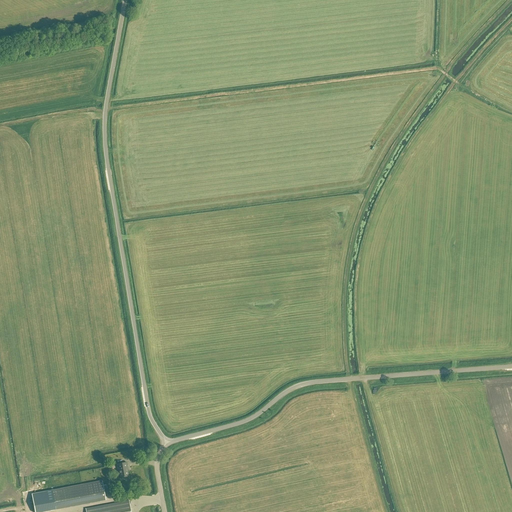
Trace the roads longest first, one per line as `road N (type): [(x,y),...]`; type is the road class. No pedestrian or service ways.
road 1 (track): [(387,511),(347,365),(351,246),(373,183),(402,136),(457,56),(511,0)]
road 2 (unclassified): [(167,444),(149,417),(105,152),(124,0)]
road 3 (unclassified): [(167,444),(243,421),(298,384),(511,366)]
road 4 (track): [(495,105),(438,67),(438,0)]
